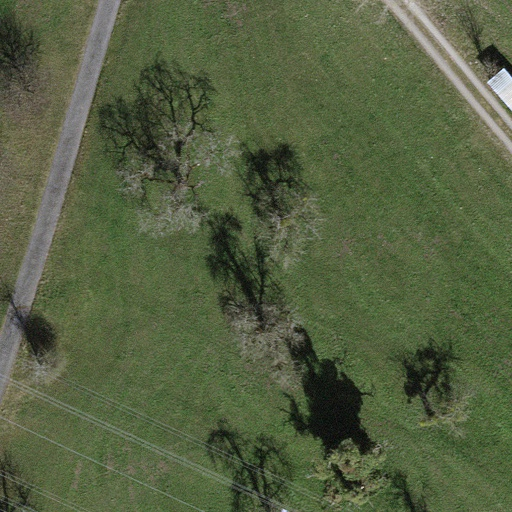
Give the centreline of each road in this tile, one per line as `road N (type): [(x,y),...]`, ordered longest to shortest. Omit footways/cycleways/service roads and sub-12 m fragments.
road 1 (track): [(116,0),(0,373)]
road 2 (track): [(392,0),(511,139)]
